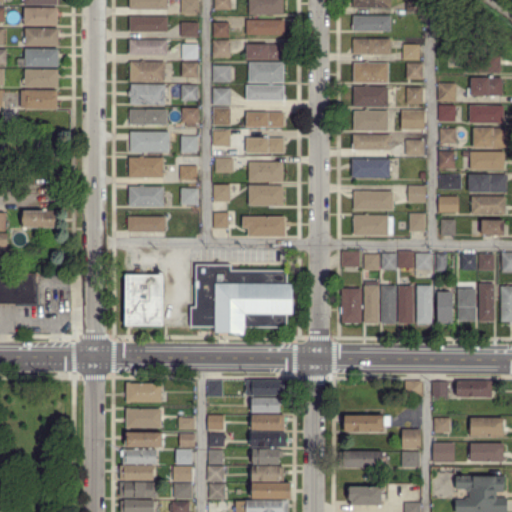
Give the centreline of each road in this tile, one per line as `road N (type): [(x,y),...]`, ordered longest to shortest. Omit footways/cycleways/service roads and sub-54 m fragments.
road 1 (tertiary): [(0,355),(511,359)]
road 2 (residential): [(317,0),(317,358)]
road 3 (residential): [(94,0),(95,356)]
road 4 (residential): [(95,356),(94,511)]
road 5 (residential): [(315,511),(317,358)]
